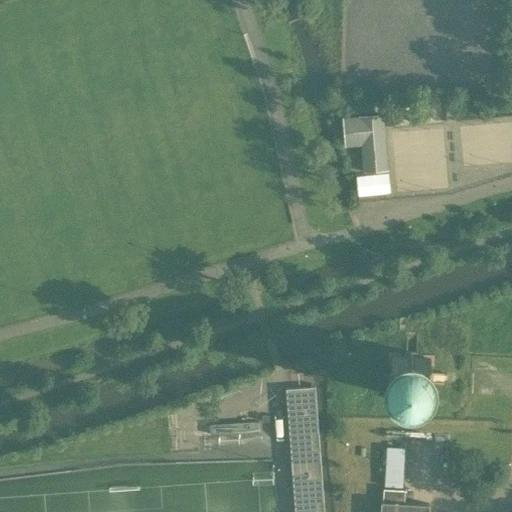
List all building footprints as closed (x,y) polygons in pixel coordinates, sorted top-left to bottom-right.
[(446,99),(446,111),(454,111),(454,99),(446,99)] [(384,113),(342,116),(345,146),(362,145),(364,172),(389,170),(384,113)] [(399,353),(388,352),(388,364),(391,364),(391,374),(385,374),(385,377),(390,377),(390,387),(387,387),(386,398),(397,399),(397,396),(408,396),(407,402),(410,402),(410,397),(421,397),(421,401),(432,401),(432,390),(429,389),(429,385),(431,385),(432,370),(430,370),(430,366),(433,366),(434,355),(423,354),(423,358),(418,357),(418,352),(404,352),(404,357),(399,357),(399,353)] [(294,388),(286,389),(287,408),(294,503),(295,511),(324,511),(323,493),(315,387),(313,387),(294,388)] [(380,511),(428,511),(429,504),(398,502),(399,490),(406,490),(406,489),(383,488),(383,501),(381,501),(380,511)]
